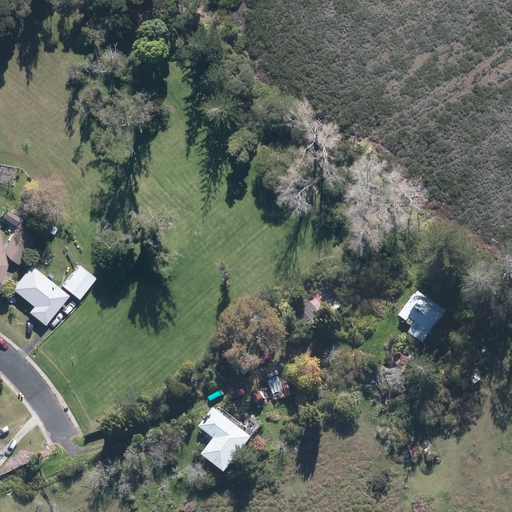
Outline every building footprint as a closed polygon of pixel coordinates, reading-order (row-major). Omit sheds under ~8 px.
[(8,256),(20,264),(40,229),(9,211),(5,219),(18,226),(5,248),(8,256)] [(28,312),(43,324),(66,296),(29,265),(10,289),(32,307),(28,312)] [(78,266),(61,287),(78,299),(94,279),(78,266)] [(286,308),(305,332),(323,317),(322,316),(331,310),(333,312),(342,306),(322,281),(286,308)] [(408,333),(421,343),(444,311),(416,290),(397,315),(406,321),(405,323),(411,328),(408,333)] [(388,358),(402,369),(405,364),(392,354),(388,358)] [(468,376),(473,384),(480,380),(474,372),(468,376)] [(256,402),(258,408),(298,389),(293,378),(281,383),(278,376),(258,385),(259,389),(250,393),(255,402),(256,402)] [(422,406),(433,422),(438,417),(427,402),(422,406)] [(204,458),(227,476),(253,440),(216,412),(201,431),(216,442),(204,458)]
